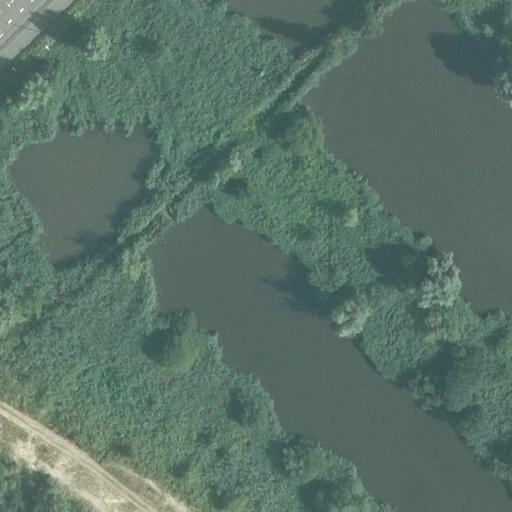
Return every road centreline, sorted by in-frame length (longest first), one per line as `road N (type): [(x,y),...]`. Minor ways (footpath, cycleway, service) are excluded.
road 1 (track): [(0,371),(328,44)]
road 2 (track): [(184,511),(151,487),(75,454),(0,402)]
